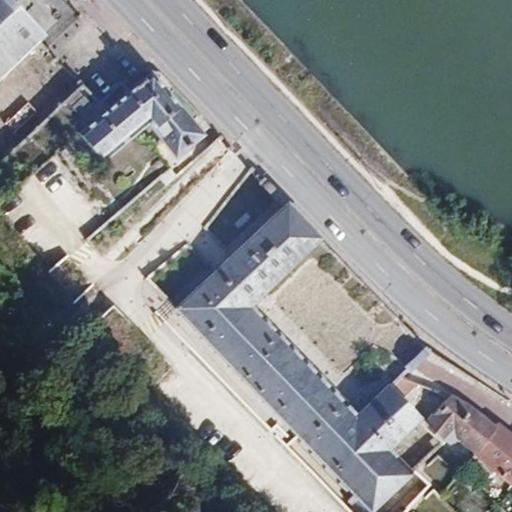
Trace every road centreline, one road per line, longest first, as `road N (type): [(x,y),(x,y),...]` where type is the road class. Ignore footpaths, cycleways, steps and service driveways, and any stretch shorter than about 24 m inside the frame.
road 1 (primary): [(122,0),(446,335),(511,381)]
road 2 (primary): [(511,339),(468,311),(165,0)]
road 3 (unknown): [(121,270),(133,302),(330,511)]
